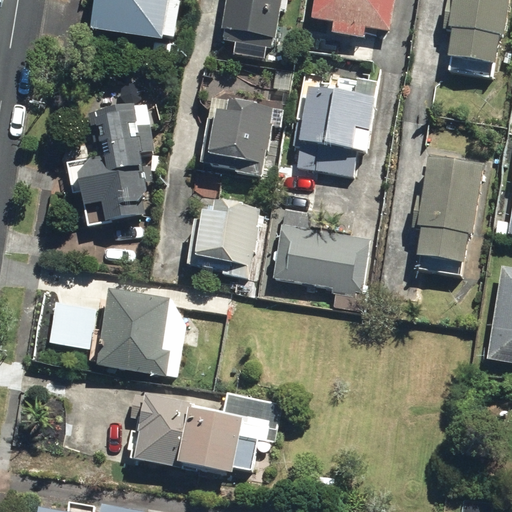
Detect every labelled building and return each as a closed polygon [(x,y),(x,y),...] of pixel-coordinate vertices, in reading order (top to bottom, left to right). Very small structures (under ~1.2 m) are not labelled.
[(101,0),(96,34),(168,44),(169,37),(181,39),(186,0),(101,0)] [(286,0),(233,0),(232,40),(284,42),(286,0)] [(320,0),(319,22),(337,24),(336,40),(368,43),(368,33),(392,34),(397,0),(320,0)] [(511,7),(511,0),(462,0),(452,70),(503,77),(511,7)] [(381,100),(309,90),(302,146),(374,156),(381,100)] [(288,129),(291,110),(219,100),(211,159),(270,166),(275,128),(288,129)] [(160,152),(150,106),(95,118),(99,135),(107,133),(113,162),(82,169),(91,210),(108,206),(112,226),(147,219),(144,208),(153,206),(146,174),(151,173),(147,155),(160,152)] [(489,162),(434,154),(422,230),(430,231),(425,261),(472,269),(489,162)] [(268,231),(271,212),(220,204),(218,216),(211,215),(210,224),(200,223),(193,269),(237,276),(236,280),(253,283),(261,230),(268,231)] [(375,243),(284,227),(274,282),(366,298),(375,243)] [(511,269),(508,269),(494,362),(511,364),(511,269)] [(178,301),(117,290),(105,365),(171,376),(174,355),(169,354),(178,301)] [(191,402),(141,392),(135,424),(148,427),(140,465),(186,475),(188,467),(239,478),(241,469),(255,472),(266,422),(218,412),(221,399),(193,393),(191,402)]
